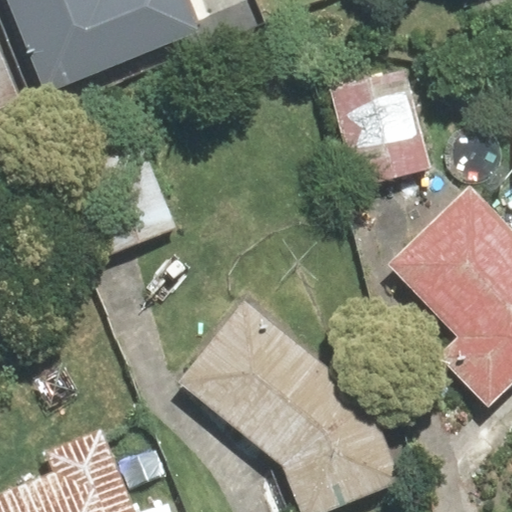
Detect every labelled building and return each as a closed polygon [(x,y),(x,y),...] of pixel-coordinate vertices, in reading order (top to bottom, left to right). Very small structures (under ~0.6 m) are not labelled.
[(14,0),(49,83),(194,23),(183,0),(14,0)] [(365,59),(326,69),(360,196),(440,175),(412,72),(372,82),(365,59)] [(149,135),(69,160),(102,264),(182,239),(149,135)] [(511,240),(466,194),(387,270),(454,338),(434,359),(484,411),(511,384),(511,240)] [(172,388),(278,474),(293,511),(338,511),(397,489),(364,407),(240,306),(172,388)] [(50,481),(0,500),(0,511),(133,511),(103,434),(41,458),(50,481)]
